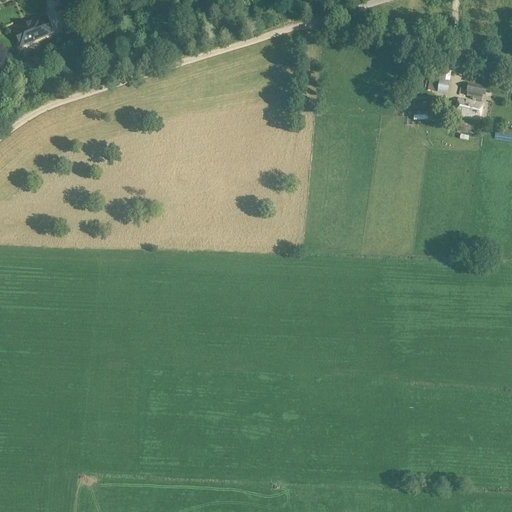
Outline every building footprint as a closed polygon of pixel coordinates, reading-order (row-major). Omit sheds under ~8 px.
[(41,19),(40,16),(10,29),(20,50),(55,34),(47,16),(41,19)] [(452,69),(438,67),(436,80),(440,81),(437,93),(448,95),(452,69)] [(468,84),(466,93),(485,97),(487,87),(468,84)] [(413,111),(440,110),(440,98),(412,99),(413,111)] [(458,100),(454,115),(479,121),(483,106),(458,100)] [(414,121),(428,121),(428,112),(413,112),(414,121)] [(457,131),(477,136),(479,128),(459,123),(457,131)] [(511,141),(511,134),(497,133),(496,140),(511,141)]
